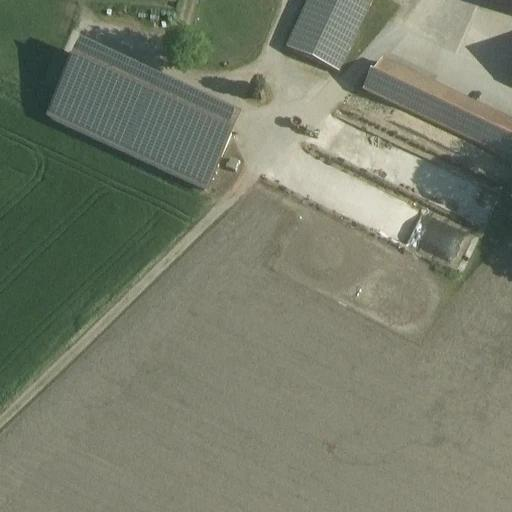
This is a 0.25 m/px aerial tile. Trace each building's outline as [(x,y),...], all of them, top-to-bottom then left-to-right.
[(310,0),(287,50),(337,74),(371,0),(310,0)] [(390,0),(389,0),(388,1),(387,2),(386,3),(385,4),(385,5),(385,7),(385,8),(385,9),(386,10),(386,11),(387,12),(388,12),(389,13),(390,13),(392,13),(393,13),(394,13),(395,12),(396,11),(397,9),(397,8),(398,7),(398,6),(398,5),(397,4),(397,3),(396,2),(395,1),(394,1),(393,0),(391,0),(390,0)] [(511,0),(492,0),(511,9),(511,0)] [(83,52),(64,92),(50,122),(205,193),(237,123),(83,52)] [(511,125),(381,64),(365,96),(511,165),(511,125)] [(238,164),(230,160),(226,170),(234,173),(238,164)]
